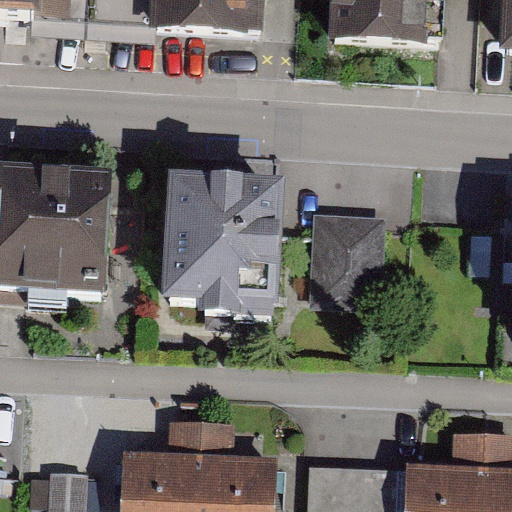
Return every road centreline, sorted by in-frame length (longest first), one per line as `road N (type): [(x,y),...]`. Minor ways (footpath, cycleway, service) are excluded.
road 1 (residential): [(511,142),(0,111)]
road 2 (residential): [(511,398),(0,376)]
